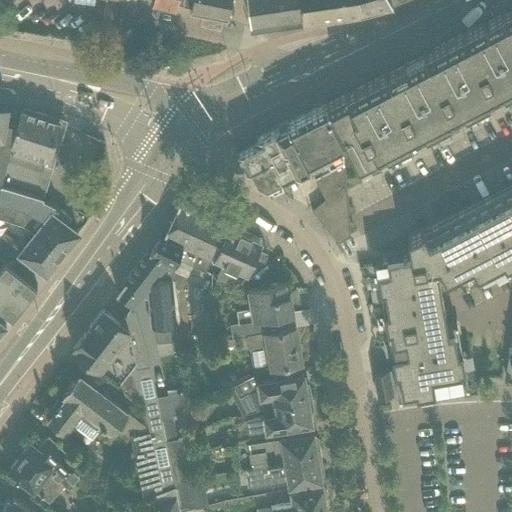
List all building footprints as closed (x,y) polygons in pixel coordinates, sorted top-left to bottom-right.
[(231,0),(192,0),(190,11),(228,18),(231,0)] [(247,0),(251,27),(278,23),(274,0),(247,0)] [(300,0),(274,0),(278,23),(303,19),(300,0)] [(344,13),(342,0),(300,0),(303,19),(344,13)] [(390,0),(342,0),(344,13),(360,11),(391,3),(390,0)] [(511,6),(510,8),(505,11),(501,12),(502,14),(485,22),(485,21),(431,49),(426,52),(423,53),(424,54),(388,73),(387,72),(369,81),(355,89),(349,92),(327,103),(326,101),(325,102),(342,137),(343,136),(358,165),(387,150),(389,155),(393,162),(416,150),(412,143),(409,138),(417,134),(418,134),(445,120),(456,114),(457,114),(465,109),(467,115),(471,122),(494,110),(490,103),(487,98),(495,94),(511,84),(511,6)] [(345,165),(344,151),(344,142),(345,141),(324,102),(301,114),(256,137),(258,141),(237,152),(246,170),(251,167),(257,179),(274,188),(283,184),(280,178),(300,168),(300,167),(307,163),(310,168),(316,180),(345,165)] [(0,184),(21,108),(0,104),(0,184)] [(57,151),(51,150),(60,121),(21,108),(0,184),(27,192),(28,190),(43,197),(57,151)] [(95,163),(103,138),(71,127),(62,152),(95,163)] [(349,237),(345,165),(316,180),(325,198),(312,209),(339,244),(349,237)] [(43,198),(43,197),(28,190),(27,192),(0,184),(0,212),(35,231),(62,252),(78,232),(66,222),(71,216),(56,204),(43,198)] [(410,254),(374,260),(398,393),(399,398),(467,386),(458,331),(456,322),(447,324),(439,282),(447,277),(453,273),(457,280),(462,289),(483,278),(507,266),(511,263),(511,188),(459,216),(457,211),(423,228),(407,236),(409,247),(410,254)] [(212,258),(228,223),(179,202),(163,235),(182,245),(179,258),(178,257),(176,264),(174,270),(187,276),(192,264),(206,270),(212,258)] [(62,252),(35,231),(0,212),(0,256),(4,260),(5,259),(10,263),(15,256),(28,266),(32,261),(46,272),(62,252)] [(256,253),(261,243),(262,239),(228,223),(212,258),(223,263),(216,280),(219,281),(223,281),(227,281),(231,281),(235,280),(240,279),(243,278),(247,277),(250,275),(253,273),(256,271),(259,268),(261,265),(264,261),(266,258),(267,254),(266,254),(265,256),(256,253)] [(175,323),(171,277),(174,270),(176,264),(178,257),(179,258),(182,245),(163,235),(162,237),(159,235),(150,250),(147,249),(122,281),(125,283),(117,293),(134,306),(133,304),(147,285),(151,326),(175,323)] [(37,284),(10,263),(5,259),(4,260),(0,265),(0,306),(12,316),(37,284)] [(285,281),(265,285),(248,288),(251,306),(237,308),(239,321),(255,319),(270,316),(290,313),(285,281)] [(166,440),(150,364),(141,331),(129,334),(126,332),(128,330),(102,309),(72,347),(88,359),(143,401),(148,426),(149,430),(162,489),(144,496),(104,511),(180,511),(179,508),(174,481),(169,457),(166,440)] [(293,313),(256,319),(257,329),(294,323),(293,313)] [(295,325),(275,329),(265,330),(265,331),(258,332),(255,319),(239,321),(230,323),(232,337),(247,334),(249,346),(265,343),(269,366),(281,364),(301,361),(295,325)] [(388,368),(373,370),(378,397),(392,394),(388,368)] [(303,373),(283,376),(271,378),(265,381),(260,371),(235,384),(242,396),(249,392),(258,408),(262,407),(275,403),(307,398),(303,373)] [(162,489),(149,430),(148,426),(94,384),(78,372),(62,393),(65,396),(47,418),(63,430),(70,422),(91,438),(102,424),(111,431),(125,442),(131,433),(144,496),(162,489)] [(311,423),(307,398),(275,403),(262,407),(263,415),(247,418),(249,433),(311,423)] [(280,437),(249,442),(250,452),(253,466),(317,456),(316,449),(319,448),(317,438),(314,436),(313,431),(293,435),(280,437)] [(84,466),(65,448),(48,433),(36,445),(30,441),(8,469),(20,479),(17,483),(30,493),(34,488),(48,499),(62,481),(66,485),(84,466)] [(178,438),(166,440),(169,457),(181,454),(178,438)] [(181,455),(181,454),(169,457),(174,481),(186,479),(189,478),(184,454),(181,455)] [(253,466),(246,467),(249,485),(287,479),(288,485),(301,483),(321,480),(320,477),(323,473),(321,463),(318,463),(317,456),(253,466)] [(192,505),(186,479),(174,481),(179,508),(192,505)] [(310,511),(326,509),(324,498),(326,496),(326,494),(327,491),(326,489),(324,487),(322,486),(320,486),(300,489),(290,491),(292,501),(271,505),(272,511),(310,511)] [(34,511),(13,495),(11,499),(7,496),(2,504),(0,502),(0,511),(34,511)]
